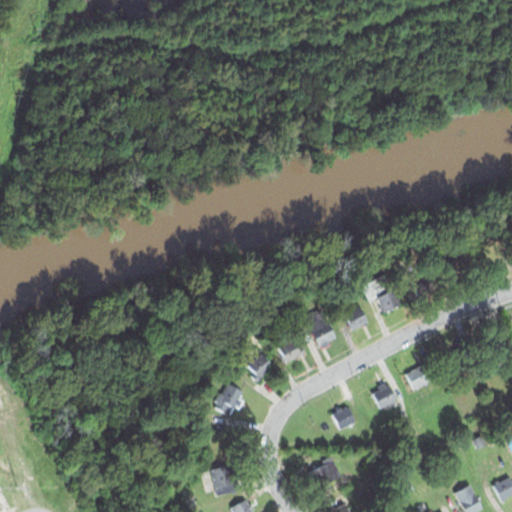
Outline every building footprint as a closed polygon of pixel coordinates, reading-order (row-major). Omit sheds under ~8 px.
[(480,249),(486,267),(507,259),(500,241),(480,249)] [(447,260),(455,279),(476,270),(468,251),(447,260)] [(406,276),(416,297),(436,288),(433,281),(439,279),(435,270),(429,273),(426,267),(406,276)] [(358,285),(366,300),(375,296),(383,310),(398,302),(390,288),(382,292),(374,276),(358,285)] [(343,313),(350,329),(366,322),(358,305),(343,313)] [(306,324),(318,347),(326,343),(337,337),(325,314),(306,324)] [(480,329),(496,323),(503,342),(486,348),(480,329)] [(276,344),(286,362),(304,352),(294,334),(276,344)] [(450,342),(461,337),(470,359),(451,367),(442,345),(450,342)] [(243,370),(258,382),(272,365),(256,353),(243,370)] [(403,373),(421,363),(431,380),(413,390),(403,373)] [(211,406),(229,415),(243,389),(224,380),(211,406)] [(369,391),(380,410),(396,400),(386,382),(369,391)] [(330,412),(346,403),(356,421),(340,430),(330,412)] [(309,457),(324,484),(344,472),(329,445),(309,457)] [(448,466),(454,463),(450,454),(443,458),(448,466)] [(210,469),(215,493),(241,487),(236,464),(210,469)] [(490,483),(500,500),(511,492),(511,481),(507,473),(490,483)] [(402,486),(410,481),(414,489),(406,493),(402,486)] [(452,491),(463,511),(485,511),(468,482),(452,491)] [(181,497),(184,506),(196,503),(193,493),(181,497)] [(232,511),(230,507),(245,499),(251,511),(232,511)]
